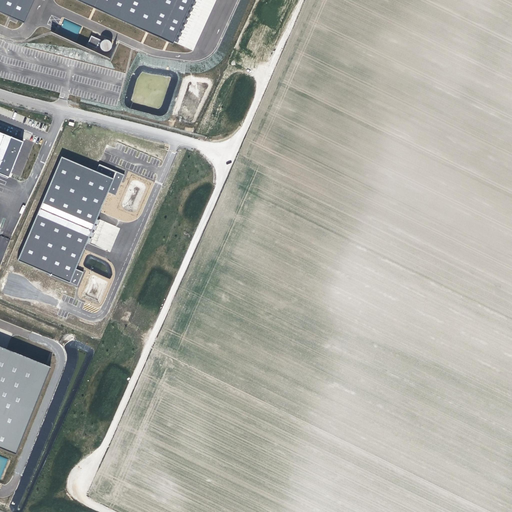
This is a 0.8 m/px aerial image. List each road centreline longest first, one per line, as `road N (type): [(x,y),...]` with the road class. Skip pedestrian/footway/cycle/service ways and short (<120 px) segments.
road 1 (track): [(151,340),(302,0)]
road 2 (unclassified): [(0,93),(215,148)]
road 3 (track): [(151,340),(109,436),(73,479),(71,489),(110,511)]
